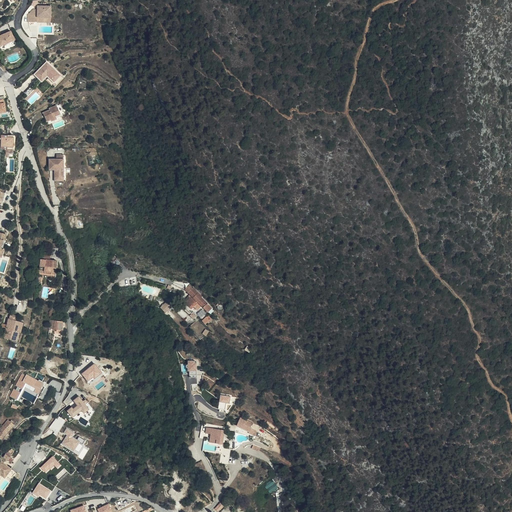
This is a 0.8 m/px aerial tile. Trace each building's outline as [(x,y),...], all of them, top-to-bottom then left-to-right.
[(35,10),(34,22),(37,22),(37,21),(37,18),(51,18),(51,7),(37,7),(37,10),(35,10)] [(5,37),(0,37),(0,41),(1,48),(17,44),(15,35),(5,37)] [(17,44),(1,48),(2,53),(18,49),(17,44)] [(48,61),(34,75),(42,82),(47,76),(54,83),(62,75),(48,61)] [(31,87),(24,94),(29,99),(36,92),(31,87)] [(61,105),(50,110),(50,111),(43,114),(47,122),(52,121),(51,119),(61,115),(60,114),(64,113),(61,105)] [(61,115),(51,119),(52,121),(52,122),(57,120),(57,118),(65,115),(64,113),(60,114),(61,115)] [(1,147),(14,147),(14,134),(1,135),(1,147)] [(55,156),(56,160),(62,160),(62,178),(54,178),(54,182),(65,182),(65,156),(55,156)] [(56,160),(48,161),(48,171),(53,171),(54,178),(62,178),(62,160),(56,160)] [(57,261),(50,260),(40,259),(39,269),(44,270),(43,272),(43,274),(55,276),(57,261)] [(202,297),(194,288),(188,293),(189,295),(188,296),(190,298),(185,303),(191,309),(194,307),(197,310),(201,306),(208,312),(212,308),(201,298),(202,297)] [(169,308),(165,304),(159,309),(164,313),(169,308)] [(208,315),(203,321),(202,321),(206,325),(212,319),(208,315)] [(21,335),(24,326),(16,323),(17,319),(13,318),(11,319),(10,323),(9,322),(5,338),(11,339),(10,343),(11,344),(17,345),(20,335),(21,335)] [(63,331),(64,323),(50,321),(49,329),(53,329),(53,330),(63,331)] [(26,326),(24,326),(21,335),(20,335),(17,345),(11,344),(10,346),(18,349),(22,338),(26,326)] [(189,377),(197,377),(197,360),(189,360),(189,377)] [(95,362),(81,373),(89,383),(103,372),(95,362)] [(11,396),(16,400),(23,387),(17,384),(11,396)] [(221,394),(219,408),(229,410),(231,396),(221,394)] [(82,411),(84,413),(90,409),(80,395),(74,400),(77,404),(68,411),(73,417),(82,411)] [(253,424),(239,418),(236,426),(249,432),(251,428),(253,424)] [(14,422),(11,420),(10,421),(8,420),(3,426),(0,429),(0,431),(0,438),(1,440),(14,425),(12,424),(14,422)] [(62,444),(80,454),(82,451),(86,453),(88,450),(83,447),(87,440),(79,436),(78,439),(73,436),(76,432),(67,427),(64,433),(67,435),(62,444)] [(219,435),(219,433),(211,432),(212,431),(206,430),(205,435),(211,435),(210,441),(213,441),(212,445),(218,446),(219,444),(223,445),(224,437),(219,435)] [(234,434),(225,434),(224,443),(229,443),(234,443),(234,434)] [(4,457),(11,462),(14,459),(10,457),(14,452),(12,449),(6,453),(4,457)] [(57,468),(62,464),(53,455),(40,467),(46,473),(54,465),(57,468)] [(1,460),(0,461),(0,468),(2,470),(7,474),(8,472),(11,468),(1,460)] [(0,486),(3,489),(3,488),(0,485),(0,484),(6,477),(9,480),(10,480),(13,476),(8,472),(7,474),(2,470),(0,473),(0,486)] [(265,485),(271,493),(279,487),(273,479),(265,485)] [(33,492),(46,500),(52,490),(39,482),(33,492)] [(99,511),(112,511),(113,511),(110,503),(98,508),(99,511)]
